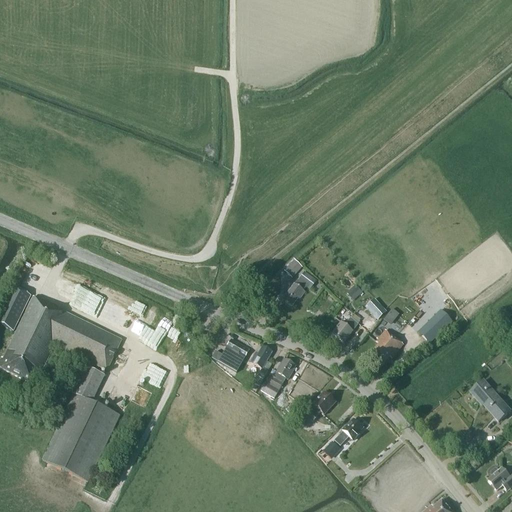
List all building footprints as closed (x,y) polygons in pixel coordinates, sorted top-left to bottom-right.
[(284,272),(291,279),(302,269),(294,261),(284,272)] [(101,296),(106,285),(73,271),(69,281),(75,284),(67,303),(75,307),(83,288),(101,296)] [(293,285),(282,301),(291,308),(297,299),(299,300),(301,296),(302,297),(305,293),(303,292),(306,288),(307,289),(314,279),(304,272),(294,286),(293,285)] [(354,285),(351,288),(356,293),(359,296),(362,293),(354,285)] [(12,288),(0,312),(0,315),(17,324),(30,297),(12,288)] [(121,342),(33,298),(10,344),(11,344),(3,359),(1,358),(0,359),(0,369),(34,386),(38,376),(36,375),(37,372),(40,373),(53,346),(106,372),(121,342)] [(366,307),(378,320),(386,313),(373,300),(366,307)] [(340,323),(331,335),(343,344),(358,325),(350,319),(347,323),(338,316),(335,319),(340,323)] [(360,327),(369,334),(377,323),(369,316),(360,327)] [(403,345),(385,331),(376,343),(378,345),(368,358),(381,368),(391,355),(394,357),(403,345)] [(231,341),(225,350),(222,356),(216,353),(212,359),(236,373),(249,351),(231,341)] [(266,363),(271,353),(262,348),(257,358),(254,356),(250,364),(262,371),(258,378),(256,377),(252,384),(259,388),(271,366),(266,363)] [(204,356),(193,366),(189,362),(179,371),(186,378),(206,359),(204,356)] [(273,400),(278,391),(285,380),(287,381),(295,367),(283,360),(275,374),(276,374),(274,378),(270,375),(260,392),(273,400)] [(74,396),(42,462),(88,483),(120,417),(91,403),(104,376),(85,367),(72,395),(74,396)] [(484,382),(470,394),(477,402),(479,401),(499,424),(511,413),(484,382)] [(310,411),(305,417),(303,415),(298,419),(308,429),(317,418),(317,417),(320,414),(323,417),(335,404),(324,393),(312,406),(314,408),(311,412),(310,411)] [(295,402),(286,412),(292,418),(302,408),(295,402)] [(334,442),(340,448),(348,439),(351,441),(352,440),(353,442),(359,436),(357,434),(361,430),(353,421),(347,428),(346,427),(341,432),(342,433),(334,442)] [(332,443),(323,452),(331,459),(340,450),(332,443)] [(507,492),(511,488),(511,475),(509,478),(502,469),(499,472),(497,471),(495,470),(491,474),(491,476),(492,477),(488,481),(497,492),(503,487),(507,492)] [(451,511),(442,501),(434,508),(432,506),(424,511),(451,511)]
